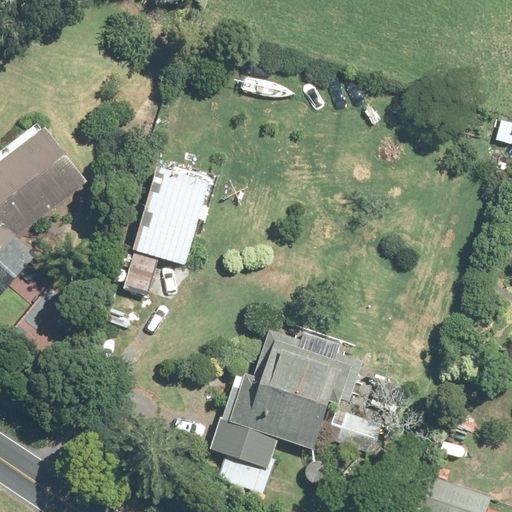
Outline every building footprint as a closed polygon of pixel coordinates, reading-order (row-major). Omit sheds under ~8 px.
[(0,299),(4,304),(43,259),(24,236),(89,182),(43,123),(0,155),(0,299)] [(170,159),(128,290),(154,298),(166,261),(194,270),(224,177),(170,159)] [(447,246),(417,216),(404,228),(434,259),(447,246)] [(241,375),(214,447),(231,454),(221,480),(267,497),(287,441),(328,456),(367,350),(306,327),(302,337),(276,327),(256,381),(241,375)] [(494,511),(499,499),(437,476),(424,511),(494,511)]
